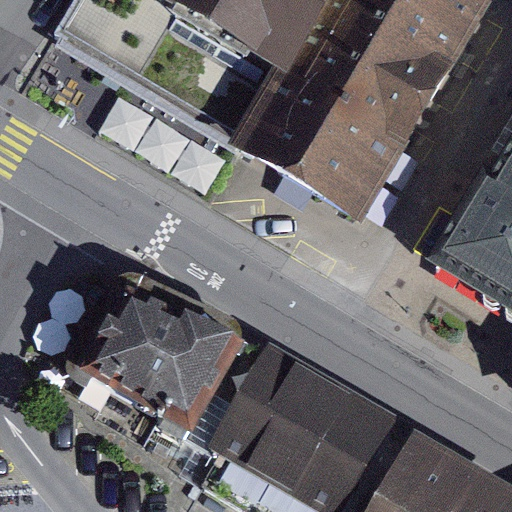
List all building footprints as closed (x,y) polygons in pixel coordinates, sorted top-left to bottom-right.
[(77,0),(54,37),(113,71),(249,149),(330,0),(77,0)] [(485,18),(452,0),(330,0),(249,149),(375,217),(485,18)] [(502,314),(511,320),(511,142),(432,271),(502,314)] [(125,417),(213,464),(267,364),(123,287),(75,376),(131,406),(125,417)] [(243,511),(358,511),(395,445),(400,436),(267,364),(213,464),(200,488),(243,511)] [(505,511),(395,445),(358,511),(505,511)]
